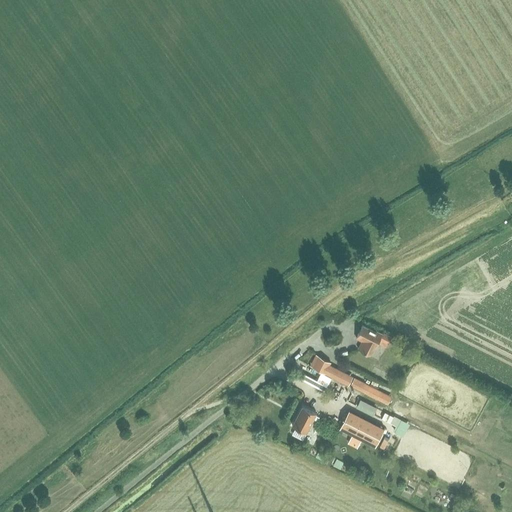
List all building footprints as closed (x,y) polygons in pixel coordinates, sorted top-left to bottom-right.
[(358,335),(356,338),(362,341),(358,349),(370,355),(374,347),(375,348),(378,342),(382,344),(388,334),(383,331),(382,333),(376,330),(375,332),(362,325),(357,335),(358,335)] [(349,385),(351,380),(326,367),(329,361),(316,355),(311,366),(349,385)] [(350,385),(387,404),(391,395),(354,377),(350,385)] [(377,407),(360,398),(356,407),(373,415),(377,407)] [(303,405),(293,425),(308,433),(317,413),(303,405)] [(340,428),(375,446),(384,428),(349,410),(340,428)] [(385,412),(381,419),(390,423),(393,417),(385,412)] [(399,417),(394,427),(400,430),(405,420),(399,417)] [(328,455),(325,462),(330,465),(334,458),(328,455)]
